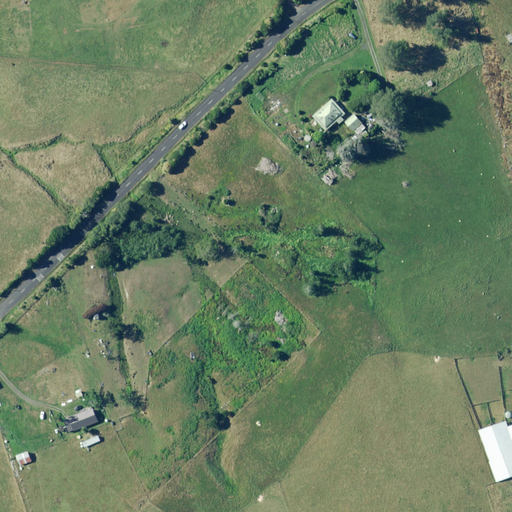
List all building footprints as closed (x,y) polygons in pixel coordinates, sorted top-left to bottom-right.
[(348,116),(332,99),(314,116),(326,130),(337,120),(340,123),(348,116)] [(366,126),(355,114),(346,122),(353,131),(356,128),(360,132),(366,126)] [(93,408),(69,417),(70,419),(65,420),(69,432),(98,421),(93,408)] [(511,437),(509,427),(506,421),(479,430),(496,481),(511,475),(511,437)] [(100,440),(99,436),(82,442),(84,447),(100,440)] [(32,461),(28,451),(16,456),(19,465),(32,461)]
